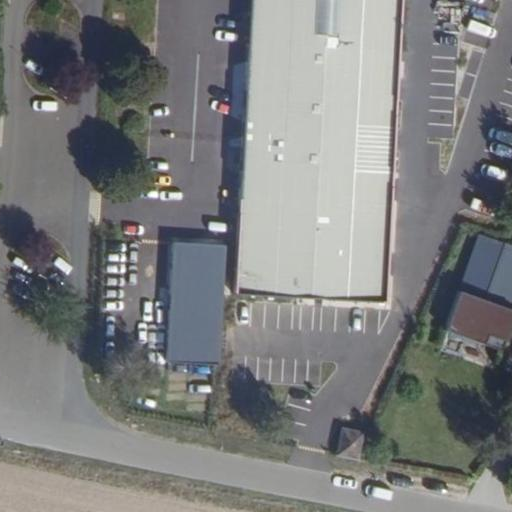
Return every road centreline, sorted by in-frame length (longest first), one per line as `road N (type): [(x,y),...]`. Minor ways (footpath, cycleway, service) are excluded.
road 1 (unclassified): [(55,433),(68,0)]
road 2 (unclassified): [(414,511),(55,433)]
